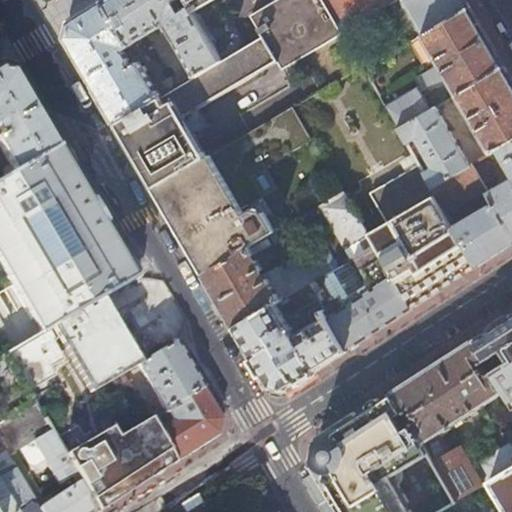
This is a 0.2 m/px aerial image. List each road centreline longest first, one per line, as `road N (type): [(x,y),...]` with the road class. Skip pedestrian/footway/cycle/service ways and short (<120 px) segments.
road 1 (secondary): [(4,0),(266,440)]
road 2 (residential): [(511,280),(266,440)]
road 3 (residential): [(266,440),(159,511)]
